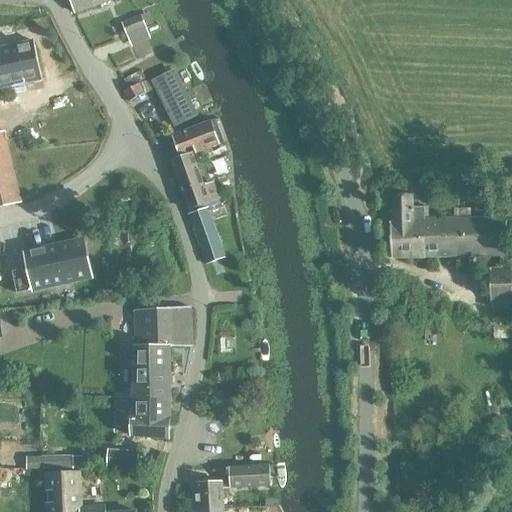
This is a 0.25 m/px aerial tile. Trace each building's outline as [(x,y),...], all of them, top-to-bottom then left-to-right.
[(68,0),(73,13),(113,0),(68,0)] [(139,14),(122,22),(127,35),(145,28),(139,14)] [(34,41),(0,48),(0,89),(42,80),(34,41)] [(211,111),(187,64),(176,69),(200,117),(211,111)] [(123,79),(128,88),(145,78),(141,69),(123,79)] [(141,83),(145,93),(164,83),(165,87),(170,84),(165,71),(141,83)] [(123,91),(129,101),(139,95),(134,85),(123,91)] [(172,162),(189,211),(219,200),(215,187),(209,185),(203,186),(192,155),(187,156),(184,148),(191,145),(195,154),(220,145),(211,122),(173,135),(181,159),(172,162)] [(0,208),(21,204),(4,133),(0,133),(0,208)] [(490,269),(491,304),(511,303),(511,268),(506,269),(505,218),(469,218),(469,209),(454,209),(454,218),(424,218),(424,216),(428,216),(428,206),(412,207),(412,194),(392,195),(393,222),(390,222),(391,258),(500,255),(500,269),(490,269)] [(495,211),(495,198),(475,198),(475,211),(495,211)] [(210,208),(213,220),(227,215),(223,204),(210,208)] [(189,215),(206,265),(226,258),(209,208),(189,215)] [(123,280),(146,275),(138,235),(115,239),(123,280)] [(25,254),(28,270),(13,273),(18,295),(91,278),(83,241),(25,254)] [(191,308),(188,308),(136,311),(136,381),(133,399),(171,400),(171,379),(170,348),(193,348),(191,308)] [(494,338),(511,337),(511,317),(493,318),(494,338)] [(171,419),(171,414),(171,400),(133,399),(132,437),(169,440),(171,419)] [(107,449),(106,467),(137,469),(138,451),(107,449)] [(41,456),(41,470),(73,469),(73,456),(41,456)] [(230,482),(222,482),(192,484),(194,511),(223,509),(223,492),(231,492),(230,488),(270,486),(269,466),(229,468),(230,482)] [(135,511),(123,511),(104,511),(105,506),(82,508),(80,473),(47,475),(47,511),(135,511)]
